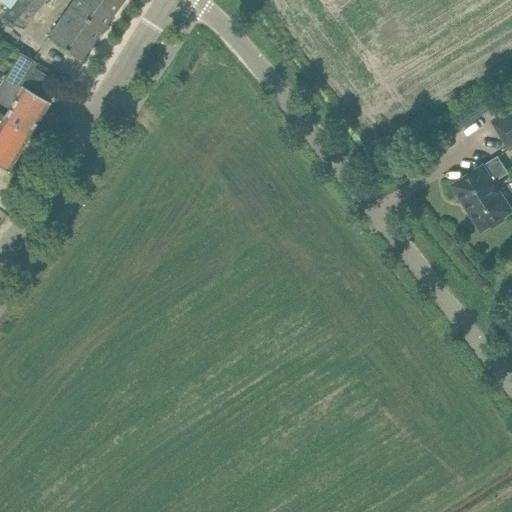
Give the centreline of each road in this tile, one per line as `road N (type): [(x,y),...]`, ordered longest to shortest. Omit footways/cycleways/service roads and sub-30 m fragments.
road 1 (unclassified): [(511,387),(246,50),(195,0)]
road 2 (tertiary): [(0,259),(167,0)]
